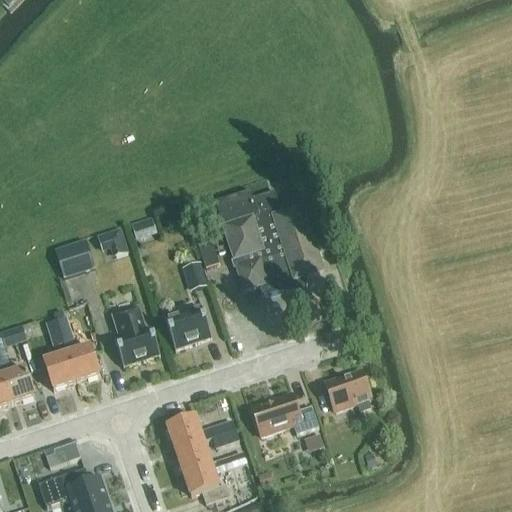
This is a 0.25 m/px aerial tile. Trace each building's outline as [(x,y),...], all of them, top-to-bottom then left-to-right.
[(250,194),(215,206),(244,294),(259,289),(263,300),(258,301),(258,302),(280,295),(289,294),(310,296),(310,295),(305,295),(306,280),(323,274),(302,210),(282,216),(274,194),(253,202),(250,194)] [(153,219),(134,225),(139,239),(158,233),(153,219)] [(108,259),(131,253),(125,229),(102,235),(108,259)] [(206,272),(220,268),(211,242),(197,246),(206,272)] [(96,271),(87,243),(55,253),(64,281),(96,271)] [(207,289),(200,266),(182,271),(189,294),(207,289)] [(145,334),(138,311),(113,320),(120,342),(114,344),(123,371),(160,359),(151,333),(145,334)] [(211,342),(201,311),(165,323),(175,354),(211,342)] [(63,346),(73,343),(66,320),(56,324),(63,346)] [(63,346),(56,324),(46,327),(53,349),(63,346)] [(22,330),(11,334),(14,345),(26,341),(22,330)] [(1,342),(0,342),(0,366),(8,364),(1,342)] [(67,358),(77,387),(100,379),(90,351),(77,355),(73,343),(63,346),(67,358)] [(53,394),(77,387),(67,358),(44,366),(53,394)] [(0,366),(0,373),(11,408),(34,400),(25,372),(12,376),(8,364),(0,366)] [(0,411),(11,408),(0,373),(0,411)] [(371,404),(361,376),(325,387),(335,416),(357,409),(360,417),(371,413),(368,405),(371,404)] [(298,415),(292,399),(251,412),(261,441),(293,430),(296,439),(319,431),(311,410),(298,415)] [(232,425),(200,435),(196,422),(167,432),(175,455),(203,445),(204,446),(212,443),(212,442),(235,435),(232,425)] [(212,442),(212,443),(216,452),(239,445),(235,435),(212,442)] [(175,455),(183,477),(211,468),(210,466),(204,446),(203,445),(175,455)] [(50,472),(80,461),(75,446),(53,453),(55,457),(54,458),(46,461),(50,472)] [(211,468),(183,477),(191,500),(201,497),(205,509),(229,501),(225,488),(218,490),(214,478),(246,467),(243,456),(210,466),(211,468)] [(376,469),(373,457),(364,459),(368,472),(376,469)] [(85,473),(38,488),(46,511),(69,504),(71,511),(87,511),(109,505),(101,481),(89,485),(85,473)] [(273,488),(269,475),(258,478),(262,491),(273,488)]
